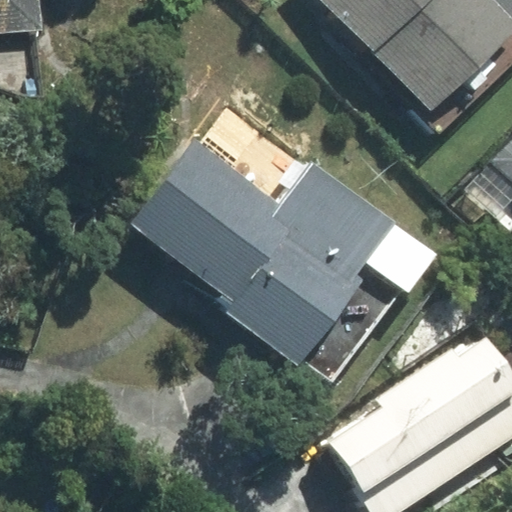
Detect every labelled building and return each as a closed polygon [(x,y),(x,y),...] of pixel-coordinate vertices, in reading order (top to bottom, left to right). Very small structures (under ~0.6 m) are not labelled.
[(26,0),(0,0),(0,35),(28,35),(26,0)] [(511,35),(511,0),(306,0),(412,115),(506,29),(511,35)] [(511,133),(485,159),(492,167),(462,195),(486,220),(511,194),(511,133)] [(395,298),(426,243),(286,165),(257,219),(137,152),(85,246),(300,365),(351,274),(395,298)] [(448,360),(442,350),(359,402),(366,412),(312,446),(353,511),(394,511),(511,437),(511,410),(471,346),(448,360)]
